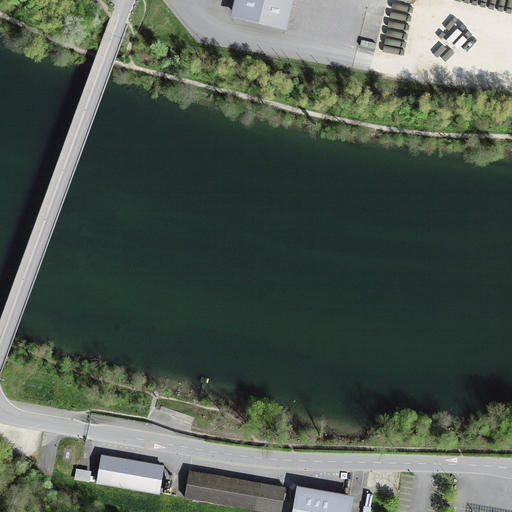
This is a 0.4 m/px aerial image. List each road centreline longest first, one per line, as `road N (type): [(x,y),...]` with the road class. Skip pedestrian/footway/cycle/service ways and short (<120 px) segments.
road 1 (track): [(0,395),(14,404),(258,443),(511,449)]
road 2 (unclassified): [(0,354),(111,47)]
road 3 (track): [(511,35),(368,0)]
